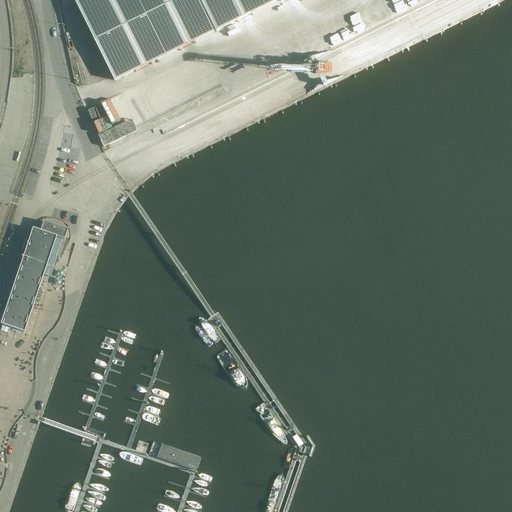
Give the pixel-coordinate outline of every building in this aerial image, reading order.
[(277,0),(77,0),(75,1),(115,81),(277,0)] [(418,7),(434,0),(389,0),(388,1),(393,13),(416,3),(418,7)] [(321,38),(312,42),(316,51),(344,38),(342,32),(323,41),(321,38)] [(208,90),(197,95),(203,108),(239,92),(233,78),(221,83),(219,79),(206,85),(208,90)] [(177,121),(202,111),(192,87),(179,92),(183,102),(171,107),(177,121)] [(169,113),(159,118),(161,123),(172,118),(169,113)] [(111,142),(149,128),(145,118),(107,133),(111,142)] [(64,240),(67,228),(42,220),(40,228),(31,226),(0,321),(0,325),(1,325),(8,328),(23,333),(43,273),(55,237),(64,240)] [(64,240),(55,237),(43,273),(51,276),(60,250),(64,240)] [(152,440),(147,454),(196,471),(201,456),(152,440)]
